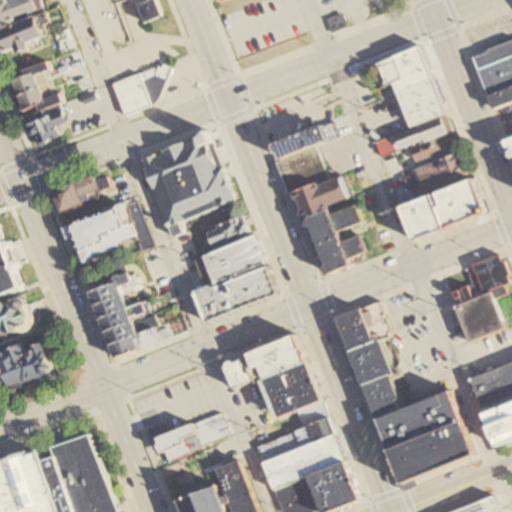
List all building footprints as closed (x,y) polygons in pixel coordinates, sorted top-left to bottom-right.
[(131,0),(135,2),(138,2),(145,23),(163,15),(155,0),(131,0)] [(511,87),(492,95),(476,55),(511,40),(511,87)] [(378,63),(387,84),(393,82),(397,92),(435,77),(422,45),(378,63)] [(113,83),(126,115),(158,102),(175,68),(164,63),(113,83)] [(397,92),(411,128),(449,114),(435,77),(397,92)] [(511,138),(510,139),(492,95),(511,87),(511,138)] [(396,134),(402,149),(409,146),(416,163),(446,151),(443,144),(459,138),(449,114),(411,128),(396,134)] [(278,141),(285,158),(321,144),(334,139),(327,122),(278,141)] [(239,203),(176,228),(148,160),(211,134),(239,203)] [(285,158),(298,191),(334,177),(321,144),(285,158)] [(414,169),(423,193),(472,174),(463,150),(414,169)] [(54,191),(63,214),(115,193),(106,170),(54,191)] [(298,191),(308,218),(332,208),(357,199),(346,172),(334,177),(298,191)] [(433,193),(446,226),(488,211),(475,177),(433,193)] [(433,193),(402,205),(416,239),(446,226),(433,193)] [(132,248),(129,241),(148,234),(135,200),(70,225),(85,266),(132,248)] [(308,218),(318,244),(342,235),(367,225),(360,204),(334,214),(332,208),(308,218)] [(209,229),(216,247),(251,233),(244,215),(209,229)] [(0,295),(25,285),(0,224),(0,295)] [(318,244),(328,273),(350,265),(348,259),(370,251),(364,235),(345,242),(342,235),(318,244)] [(270,264),(259,236),(205,256),(216,285),(270,264)] [(466,270),(472,283),(451,291),(471,341),(508,327),(496,296),(511,289),(511,277),(503,255),(466,270)] [(209,319),(281,293),(270,264),(216,285),(198,291),(209,319)] [(92,290),(123,278),(148,345),(118,357),(92,290)] [(0,302),(0,335),(8,332),(9,336),(20,331),(19,327),(31,322),(29,318),(36,315),(26,291),(0,302)] [(354,352),(341,317),(362,309),(375,344),(354,352)] [(302,333),(313,362),(270,379),(238,391),(227,362),(302,333)] [(0,374),(5,373),(12,389),(25,384),(30,386),(52,378),(56,369),(45,341),(27,348),(25,342),(0,352),(0,374)] [(368,385),(354,352),(375,344),(381,341),(394,374),(389,376),(368,385)] [(511,360),(472,377),(486,411),(511,400),(511,360)] [(313,362),(328,397),(284,415),(270,379),(313,362)] [(368,385),(389,376),(402,409),(380,418),(368,385)] [(380,418),(402,409),(452,390),(478,456),(406,485),(380,418)] [(511,401),(486,412),(500,445),(511,440),(511,401)] [(167,440),(174,459),(239,435),(231,415),(167,440)] [(332,416),(348,459),(274,488),(257,445),(332,416)] [(119,511),(91,433),(52,447),(56,457),(48,460),(45,450),(0,466),(0,488),(8,511),(119,511)] [(266,511),(186,511),(182,500),(230,482),(224,467),(246,459),(266,511)] [(348,459),(363,497),(324,511),(283,511),(274,488),(348,459)] [(452,511),(495,495),(502,511),(452,511)]
